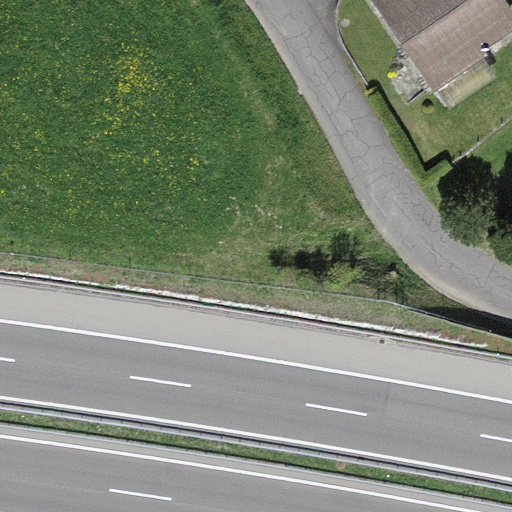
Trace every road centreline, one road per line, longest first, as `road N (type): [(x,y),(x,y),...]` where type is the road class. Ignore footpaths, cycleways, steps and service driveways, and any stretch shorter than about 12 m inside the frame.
road 1 (motorway): [(511,441),(0,359)]
road 2 (residential): [(498,289),(426,239),(282,0)]
road 3 (motorway): [(0,474),(250,511)]
